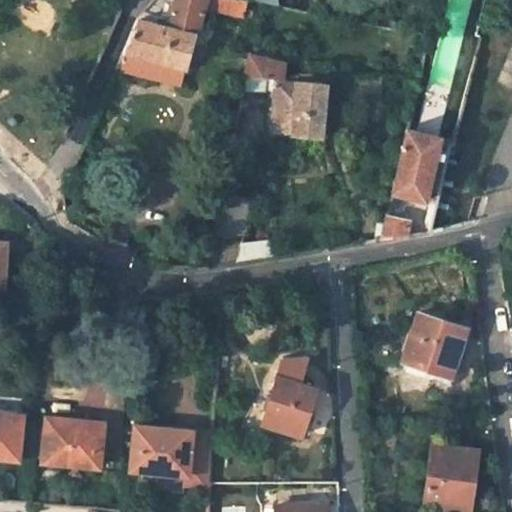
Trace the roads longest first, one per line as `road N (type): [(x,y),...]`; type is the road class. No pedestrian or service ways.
road 1 (unclassified): [(340,261),(178,285),(127,274),(49,218),(0,169)]
road 2 (unclassified): [(352,511),(340,261)]
road 3 (unclassified): [(511,446),(483,232)]
road 4 (unclassified): [(483,232),(340,261)]
